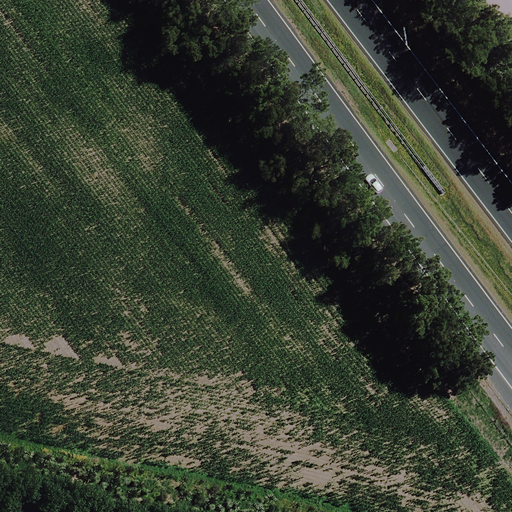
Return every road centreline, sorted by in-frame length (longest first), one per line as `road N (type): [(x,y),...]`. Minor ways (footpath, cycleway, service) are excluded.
road 1 (motorway): [(511,364),(244,0)]
road 2 (motorway): [(345,0),(511,219)]
